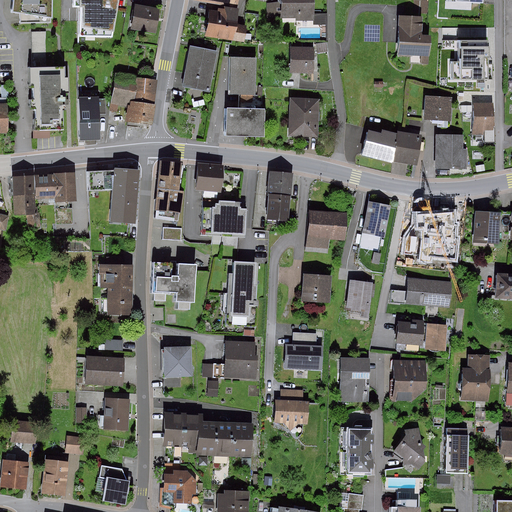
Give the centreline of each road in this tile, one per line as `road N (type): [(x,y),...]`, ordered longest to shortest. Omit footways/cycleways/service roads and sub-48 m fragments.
road 1 (residential): [(151,149),(257,158),(410,188),(511,180)]
road 2 (residential): [(151,149),(141,257),(142,511)]
road 3 (residential): [(25,162),(24,40),(0,15)]
road 4 (residential): [(177,0),(151,149)]
road 5 (residential): [(25,162),(151,149)]
